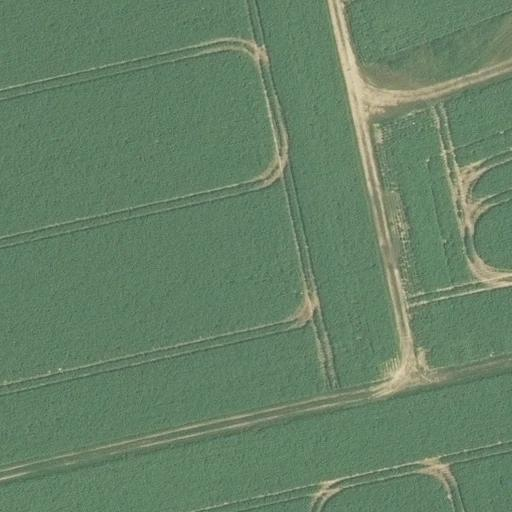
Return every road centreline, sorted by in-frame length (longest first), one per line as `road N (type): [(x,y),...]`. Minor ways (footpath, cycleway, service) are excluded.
road 1 (track): [(511,362),(0,475)]
road 2 (track): [(368,110),(511,56)]
